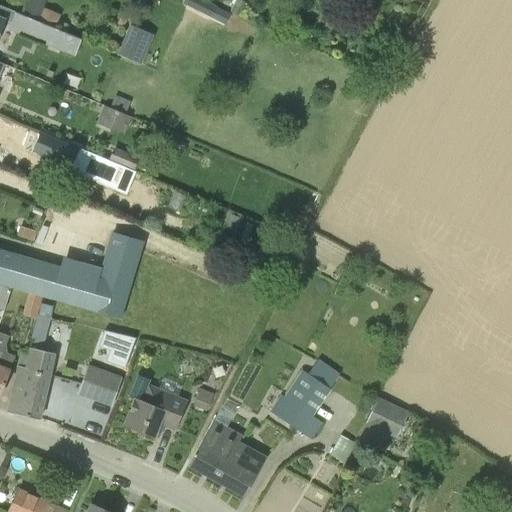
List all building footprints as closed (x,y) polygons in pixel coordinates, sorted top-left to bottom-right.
[(202,0),(185,0),(184,5),(210,17),(216,6),(202,0)] [(37,20),(55,27),(60,15),(42,8),(37,20)] [(15,12),(10,26),(54,44),(60,30),(55,27),(37,20),(15,12)] [(124,40),(118,55),(139,64),(145,49),(140,47),(124,40)] [(96,123),(124,135),(131,118),(125,115),(130,102),(115,95),(110,108),(103,106),(96,123)] [(108,161),(133,171),(138,159),(113,148),(108,161)] [(0,284),(19,290),(23,291),(42,296),(49,298),(60,266),(0,249),(0,284)] [(0,328),(7,330),(11,318),(17,298),(19,290),(0,284),(0,309),(4,310),(3,315),(0,323),(0,328)] [(17,298),(26,301),(22,314),(35,319),(36,314),(41,303),(42,296),(23,291),(19,290),(17,298)] [(53,305),(41,303),(36,314),(50,317),(53,305)] [(42,349),(49,323),(50,317),(36,314),(35,319),(31,338),(35,339),(32,348),(42,350),(42,349)] [(136,339),(104,331),(99,347),(110,351),(106,362),(125,368),(136,339)] [(18,366),(8,413),(39,420),(54,353),(42,350),(32,348),(29,347),(24,367),(18,366)] [(0,396),(14,357),(0,351),(0,396)] [(318,359),(308,374),(330,388),(339,374),(318,359)] [(111,405),(121,378),(88,366),(78,393),(111,405)] [(269,410),(310,439),(321,423),(312,416),(330,389),(303,371),(285,397),(280,394),(269,410)] [(176,429),(183,411),(187,401),(147,384),(140,399),(136,398),(124,426),(154,438),(160,423),(176,429)] [(213,395),(199,389),(193,406),(206,412),(213,395)] [(396,438),(408,412),(378,397),(365,423),(396,438)] [(214,419),(188,465),(244,497),(267,457),(239,441),(243,435),(214,419)] [(18,491),(10,510),(9,511),(55,511),(40,506),(42,501),(18,491)] [(110,511),(91,503),(86,511),(110,511)]
